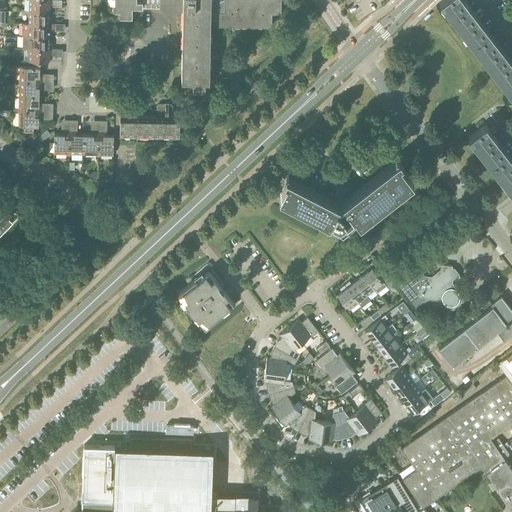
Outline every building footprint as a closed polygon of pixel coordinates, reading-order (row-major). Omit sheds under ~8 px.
[(51,0),(29,0),(29,10),(49,11),(49,3),(51,3),(51,0)] [(114,0),(114,1),(113,1),(112,11),(118,11),(118,17),(131,17),(132,7),(142,7),(142,2),(135,1),(135,0),(114,0)] [(135,0),(135,1),(142,2),(141,0),(159,0),(159,8),(164,13),(169,13),(175,19),(183,15),(181,79),(192,79),(192,87),(204,87),(204,79),(209,79),(210,19),(216,19),(216,23),(271,25),(272,11),(280,11),(280,0),(135,0)] [(442,0),(441,1),(511,92),(511,64),(466,5),(468,3),(465,0),(442,0)] [(49,11),(29,10),(28,23),(50,23),(51,18),(49,18),(49,11)] [(55,27),(55,23),(50,23),(28,23),(22,23),(21,35),(28,35),(30,35),(30,34),(48,35),(48,28),(50,28),(54,28),(55,28),(55,27)] [(48,35),(30,34),(30,35),(29,47),(51,47),(52,42),(49,42),(49,35),(48,35)] [(29,47),(29,50),(29,60),(48,61),(49,55),(49,53),(51,53),(51,48),(51,47),(29,47)] [(20,65),(20,79),(43,79),(43,75),(40,75),(40,65),(20,65)] [(20,83),(20,94),(39,94),(40,86),(43,86),(43,79),(20,79),(14,79),(14,82),(20,83)] [(20,94),(20,109),(42,109),(42,105),(39,105),(39,94),(20,94)] [(120,114),(120,133),(179,135),(180,115),(170,115),(170,112),(171,112),(173,110),(173,105),(171,103),(168,103),(168,111),(166,111),(166,103),(159,103),(157,104),(157,110),(159,111),(159,112),(160,112),(159,115),(140,114),(140,111),(141,111),(143,109),(143,104),(142,102),(135,102),(134,110),(132,110),(132,102),(129,102),(128,103),(128,109),(129,110),(129,111),(130,111),(130,114),(120,114)] [(13,109),(13,112),(19,112),(19,124),(24,124),(24,130),(34,130),(34,124),(39,124),(39,115),(42,115),(42,109),(20,109),(13,109)] [(476,131),(470,135),(511,189),(511,161),(495,139),(497,138),(494,134),(497,131),(494,126),(494,127),(490,129),(489,127),(486,123),(485,124),(478,129),(476,131)] [(42,134),(46,138),(51,134),(47,129),(42,134)] [(69,152),(70,129),(64,129),(64,132),(54,132),(54,151),(69,152)] [(74,130),(70,129),(69,152),(83,152),(84,133),(74,132),(74,130)] [(84,133),(83,152),(98,153),(99,131),(93,130),(93,133),(84,133)] [(104,131),(99,131),(98,153),(113,153),(114,133),(104,133),(104,131)] [(26,141),(28,144),(29,143),(35,139),(31,134),(24,139),(26,141)] [(413,180),(403,166),(407,162),(403,158),(401,159),(399,157),(339,203),(285,175),(284,178),(282,177),(279,182),(284,185),(279,196),(329,222),(330,220),(342,225),(355,216),(359,221),(413,180)] [(0,226),(1,225),(6,230),(13,223),(8,218),(12,214),(0,203),(0,226)] [(415,262),(393,279),(393,280),(410,302),(418,296),(431,297),(430,299),(431,299),(440,300),(441,299),(442,300),(443,302),(444,303),(445,304),(444,305),(449,311),(465,299),(460,292),(459,293),(458,292),(457,290),(456,289),(455,288),(456,287),(452,282),(452,279),(456,276),(452,270),(452,265),(441,264),(440,268),(439,269),(431,276),(428,275),(426,275),(415,262)] [(386,285),(384,282),(389,278),(381,268),(376,272),(372,266),(363,273),(375,289),(377,292),(386,285)] [(219,283),(209,270),(197,279),(195,278),(178,291),(187,303),(185,305),(194,315),(195,314),(205,326),(221,313),(222,314),(235,304),(223,288),(222,289),(218,283),(219,283)] [(363,273),(354,280),(366,295),(375,289),(363,273)] [(354,280),(346,287),(358,302),(366,295),(354,280)] [(358,302),(346,287),(337,293),(349,309),(358,302)] [(467,361),(463,357),(497,331),(503,338),(511,331),(511,309),(501,295),(490,302),(492,305),(438,347),(452,366),(459,360),(463,364),(467,361)] [(398,308),(401,312),(403,314),(410,309),(408,307),(403,300),(396,306),(390,310),(392,312),(398,308)] [(410,309),(403,314),(403,315),(408,322),(415,316),(410,309)] [(381,314),(378,310),(370,315),(373,319),(381,314)] [(373,319),(370,315),(369,314),(359,322),(363,327),(373,319)] [(372,338),(387,326),(383,320),(387,317),(384,314),(365,329),(372,338)] [(299,318),(289,326),(302,342),(310,335),(311,336),(318,330),(307,316),(303,320),(304,321),(302,323),(299,319),(299,318)] [(418,321),(415,324),(414,325),(417,330),(422,327),(418,321)] [(277,340),(274,345),(297,358),(300,353),(295,347),(302,342),(289,326),(279,333),(280,334),(280,333),(283,337),(281,339),(280,337),(277,340)] [(394,335),(387,326),(372,338),(379,347),(394,335)] [(427,327),(418,334),(423,340),(432,333),(427,327)] [(398,332),(394,335),(379,347),(385,355),(401,343),(396,338),(400,334),(398,332)] [(320,353),(330,345),(326,340),(316,348),(320,353)] [(389,365),(392,363),(392,364),(397,360),(407,352),(410,350),(408,347),(405,349),(401,343),(385,355),(388,359),(386,361),(389,365)] [(267,356),(265,368),(285,371),(286,362),(294,363),(297,358),(274,345),(271,351),(270,354),(272,355),(272,357),(267,357),(267,356)] [(331,374),(347,362),(340,352),(339,352),(339,353),(336,356),(334,353),(335,352),(332,347),(316,360),(322,368),(325,365),(331,374)] [(314,357),(311,354),(309,352),(302,361),(308,364),(314,357)] [(411,357),(407,352),(397,360),(401,365),(386,377),(393,385),(408,374),(401,365),(411,357)] [(511,355),(503,362),(511,372),(511,355)] [(347,362),(331,374),(338,383),(335,385),(341,393),(357,380),(353,375),(352,376),(350,374),(354,371),(354,372),(355,371),(347,362)] [(285,371),(265,368),(263,381),(264,381),(264,380),(269,381),(269,383),(267,383),(266,387),(268,393),(294,386),(292,380),(284,379),(285,371)] [(432,369),(429,371),(436,380),(439,377),(432,369)] [(511,381),(506,373),(401,446),(415,468),(403,477),(423,505),(436,496),(476,469),(477,468),(475,465),(480,461),(510,505),(511,504),(511,467),(506,459),(504,456),(509,452),(503,444),(498,437),(493,441),(490,437),(511,421),(511,381)] [(415,382),(408,374),(393,385),(399,394),(415,382)] [(415,382),(399,394),(406,403),(421,391),(415,382)] [(363,388),(359,383),(349,390),(353,395),(363,388)] [(295,391),(294,386),(268,393),(270,399),(272,402),(273,401),(275,403),(271,406),(271,405),(270,406),(278,416),(294,403),(289,397),(295,391)] [(323,390),(318,386),(315,390),(320,394),(323,390)] [(421,391),(406,403),(413,411),(428,400),(429,401),(430,400),(434,405),(444,397),(440,392),(433,397),(425,388),(421,391)] [(364,404),(356,411),(368,427),(378,419),(377,419),(374,415),(376,413),(377,415),(382,411),(370,397),(363,403),(364,404)] [(299,410),(294,403),(278,416),(286,425),(286,424),(290,422),(291,424),(290,425),(292,428),(298,431),(311,408),(306,405),(299,410)] [(311,408),(298,431),(303,434),(307,434),(307,432),(310,433),(309,438),(308,437),(308,438),(321,440),(323,420),(315,419),(316,410),(311,408)] [(368,427),(356,411),(349,416),(344,409),(343,410),(338,411),(345,437),(351,435),(354,433),(353,431),(355,430),(358,433),(358,434),(368,427)] [(323,420),(321,440),(333,441),(332,440),(333,436),(336,436),(336,438),(339,438),(345,437),(338,411),(333,412),(332,421),(323,420)] [(210,511),(212,493),(212,468),(213,463),(213,448),(210,448),(206,447),(192,447),(192,438),(131,436),(131,445),(121,445),(117,444),(115,444),(115,445),(84,444),(84,445),(82,485),(82,499),(81,511),(210,511)] [(370,492),(359,499),(367,511),(412,511),(418,509),(422,506),(423,505),(403,477),(402,477),(402,478),(400,479),(397,475),(370,492)] [(277,511),(277,510),(265,509),(262,509),(257,509),(257,508),(257,495),(243,494),(213,493),(212,493),(210,511),(277,511)]
